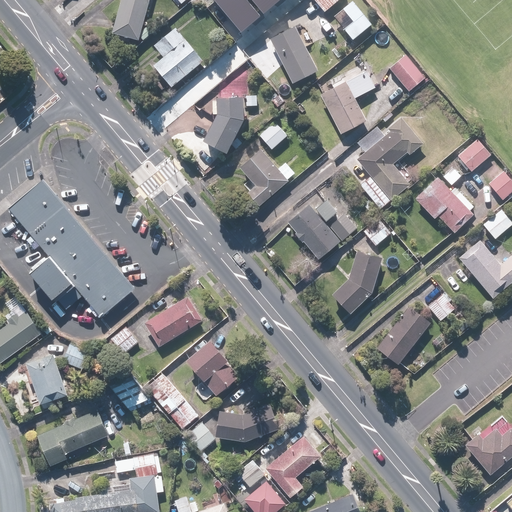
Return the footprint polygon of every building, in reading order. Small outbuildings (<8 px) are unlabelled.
[(123,0),(115,33),(141,40),(152,0),(123,0)] [(211,0),(240,33),(259,17),(244,0),(211,0)] [(254,0),(265,12),(278,0),(254,0)] [(317,0),(327,12),(340,0),(317,0)] [(355,0),(344,9),(355,22),(345,30),(354,41),(374,24),(355,0)] [(297,26),(273,38),(295,82),(320,70),(297,26)] [(166,57),(156,65),(175,87),(206,60),(178,27),(156,46),(166,57)] [(408,55),(392,68),(411,91),(427,77),(408,55)] [(368,70),(323,93),(343,133),(369,120),(357,98),(377,87),(368,70)] [(221,113),(208,140),(231,152),(248,119),(247,106),(258,105),(258,95),(247,95),(221,97),(221,99),(215,100),(216,113),(221,113)] [(443,102),(430,113),(447,133),(460,122),(443,102)] [(425,142),(403,115),(383,131),(379,126),(359,142),(366,150),(358,157),(393,199),(411,183),(394,163),(409,151),(411,153),(425,142)] [(277,121),(261,135),(273,149),(289,135),(277,121)] [(479,138),(459,154),(473,170),(492,154),(479,138)] [(263,149),(243,167),(258,185),(254,189),(266,202),(291,180),(290,179),(297,173),(287,162),(281,168),(263,149)] [(449,171),(444,175),(452,184),(462,175),(456,168),(451,172),(449,171)] [(511,178),(505,170),(490,183),(504,198),(511,191),(511,178)] [(439,175),(417,197),(436,216),(449,204),(450,205),(440,215),(456,231),(475,213),(471,209),(475,205),(457,186),(453,190),(439,175)] [(140,289),(44,177),(11,204),(51,251),(33,266),(54,291),(72,276),(107,317),(140,289)] [(311,203),(289,221),(319,258),(342,240),(326,220),(328,218),(328,219),(339,210),(328,198),(318,206),(324,215),(322,216),(311,203)] [(511,220),(502,209),(484,224),(496,238),(511,224),(511,220)] [(346,212),(331,225),(343,240),(358,227),(346,212)] [(380,217),(365,230),(377,245),(392,232),(380,217)] [(482,238),(460,256),(494,296),(507,285),(511,281),(511,253),(502,262),(482,238)] [(350,277),(334,292),(352,312),(374,291),(384,256),(359,248),(350,277)] [(446,291),(429,305),(442,320),(458,306),(446,291)] [(147,321),(161,345),(204,319),(190,295),(147,321)] [(411,304),(379,345),(400,362),(432,321),(411,304)] [(7,319),(9,322),(0,328),(0,345),(8,357),(44,331),(28,308),(20,314),(18,312),(7,319)] [(128,325),(113,337),(126,352),(140,341),(128,325)] [(229,361),(232,358),(213,336),(189,357),(220,393),(241,375),(229,361)] [(71,342),(63,359),(84,369),(92,352),(71,342)] [(57,351),(29,361),(43,401),(71,391),(57,351)] [(135,373),(111,385),(131,411),(155,399),(135,373)] [(200,413),(187,399),(172,413),(185,427),(200,413)] [(221,408),(216,434),(246,440),(282,426),(272,401),(243,412),(221,408)] [(66,419),(68,421),(39,434),(49,457),(52,463),(69,456),(67,451),(111,432),(100,407),(78,417),(77,414),(66,419)] [(218,437),(203,420),(188,434),(203,451),(218,437)] [(480,432),(467,442),(492,472),(511,455),(511,426),(504,433),(497,426),(484,437),(480,432)] [(305,484),(298,476),(323,454),(306,433),(271,464),(267,467),(292,495),(305,484)] [(165,490),(163,474),(161,454),(156,455),(155,452),(115,457),(117,472),(130,470),(131,478),(132,489),(52,499),(53,504),(53,511),(151,511),(161,511),(159,491),(165,490)] [(240,481),(244,478),(250,486),(266,473),(254,458),(239,470),(234,474),(240,481)] [(265,511),(275,511),(288,502),(268,479),(246,497),(258,511),(265,511)] [(362,511),(355,492),(306,511),(305,511),(362,511)] [(229,511),(226,500),(200,509),(197,501),(191,502),(188,495),(175,499),(179,511),(229,511)]
